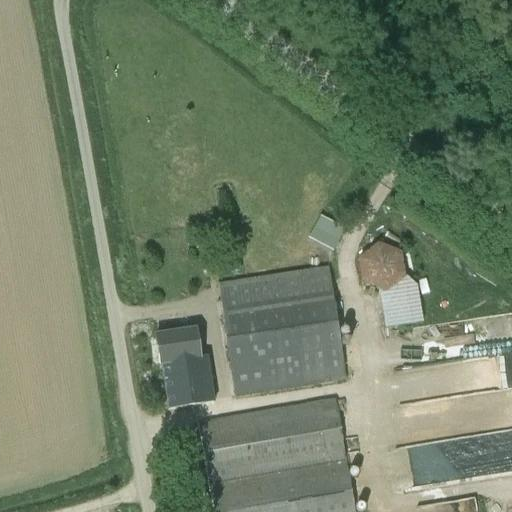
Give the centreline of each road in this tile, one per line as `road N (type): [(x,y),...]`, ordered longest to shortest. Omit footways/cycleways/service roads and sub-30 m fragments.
road 1 (unclassified): [(147,511),(59,0)]
road 2 (unclassified): [(511,233),(212,0)]
